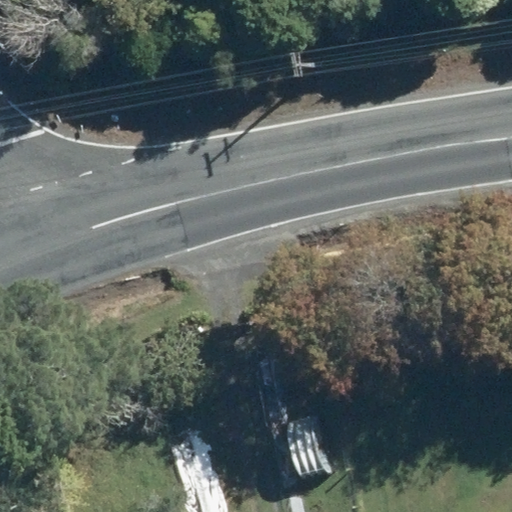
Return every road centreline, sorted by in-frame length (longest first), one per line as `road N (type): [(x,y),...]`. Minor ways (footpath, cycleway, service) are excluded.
road 1 (tertiary): [(12,233),(511,133)]
road 2 (track): [(211,193),(257,511)]
